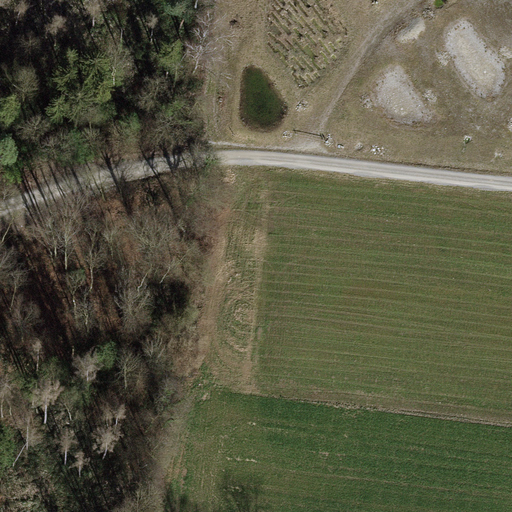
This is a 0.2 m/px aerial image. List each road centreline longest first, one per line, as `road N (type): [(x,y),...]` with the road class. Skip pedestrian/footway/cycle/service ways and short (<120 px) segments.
road 1 (track): [(511,181),(249,154),(160,164),(0,212)]
road 2 (track): [(228,0),(230,82),(249,154),(331,63),(416,0)]
road 3 (track): [(169,511),(257,155)]
